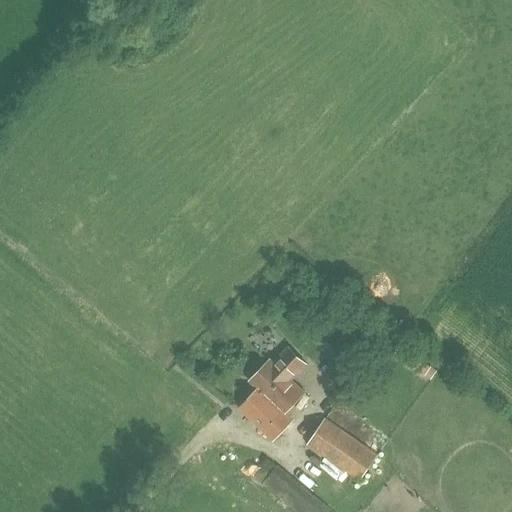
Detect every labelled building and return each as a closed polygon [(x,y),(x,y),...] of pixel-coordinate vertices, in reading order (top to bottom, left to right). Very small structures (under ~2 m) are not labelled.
[(347,373),(368,349),(331,318),(309,340),(347,373)] [(435,370),(402,346),(397,354),(430,377),(435,370)] [(304,393),(287,376),(295,368),(299,371),(306,364),(290,348),(275,364),(271,360),(252,380),(260,388),(241,407),(274,439),(293,419),(286,412),(304,393)] [(360,482),(379,455),(326,419),(308,445),(360,482)] [(254,476),(264,484),(263,484),(297,511),(329,511),(332,509),(279,466),(277,467),(268,460),(254,476)]
